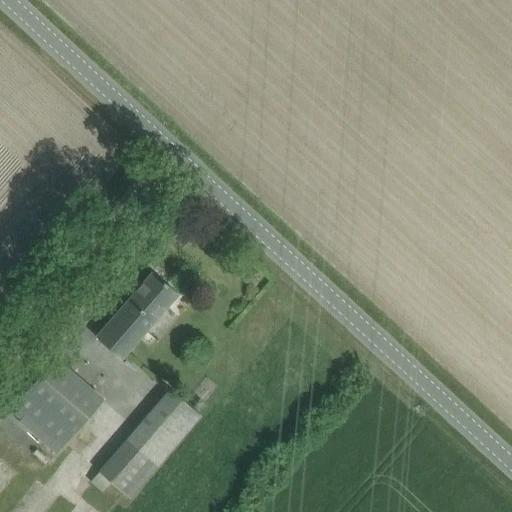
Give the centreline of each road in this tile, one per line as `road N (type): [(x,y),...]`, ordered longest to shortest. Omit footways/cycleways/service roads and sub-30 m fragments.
road 1 (tertiary): [(511,459),(11,0)]
road 2 (track): [(0,348),(175,148)]
